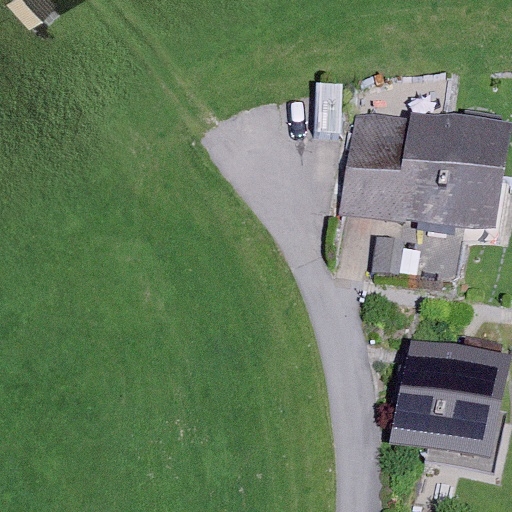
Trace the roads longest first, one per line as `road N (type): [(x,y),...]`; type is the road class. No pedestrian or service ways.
road 1 (residential): [(343,511),(349,416),(282,247),(209,129)]
road 2 (track): [(209,129),(97,0)]
